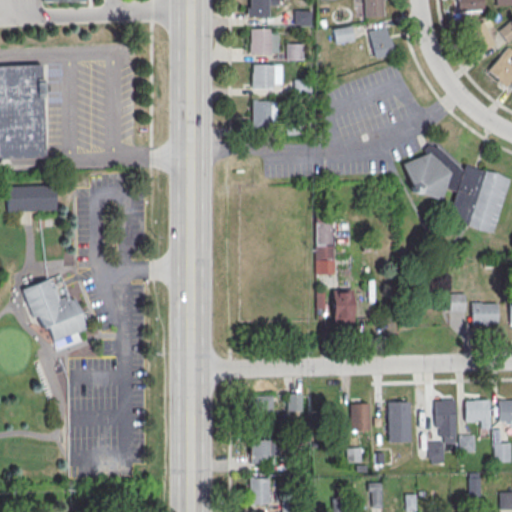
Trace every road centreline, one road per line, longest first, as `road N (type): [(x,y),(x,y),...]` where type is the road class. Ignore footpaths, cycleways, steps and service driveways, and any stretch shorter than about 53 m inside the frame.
road 1 (secondary): [(188,511),(190,0)]
road 2 (residential): [(511,361),(188,370)]
road 3 (residential): [(511,133),(474,111),(444,80),(415,0)]
